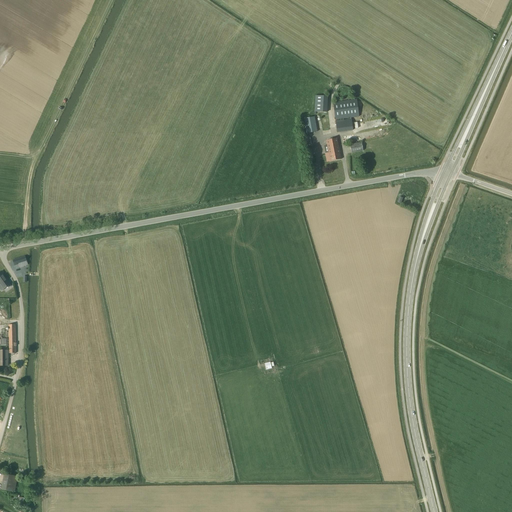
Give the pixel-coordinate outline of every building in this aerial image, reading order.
[(328,97),(315,96),(315,112),(327,112),(328,97)] [(351,119),(351,118),(359,117),(357,99),(333,103),(337,133),(353,131),(352,119),(351,119)] [(314,117),(304,119),(307,134),(317,132),(314,117)] [(341,159),(337,139),(327,141),(329,153),(326,154),(327,162),(341,159)] [(363,151),(361,142),(350,144),(351,153),(363,151)] [(26,262),(25,256),(13,260),(15,265),(26,262)] [(10,285),(1,272),(0,272),(0,284),(1,285),(0,285),(0,288),(2,291),(10,285)] [(16,353),(15,325),(8,325),(9,339),(1,339),(1,346),(9,346),(9,354),(16,353)] [(0,365),(8,365),(8,351),(0,351),(0,365)] [(17,477),(4,474),(1,489),(15,492),(17,477)]
